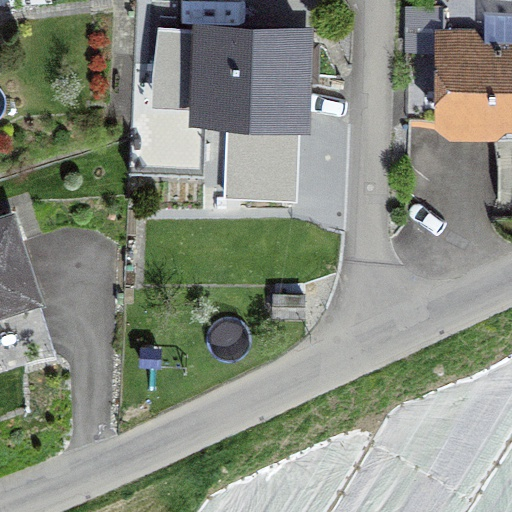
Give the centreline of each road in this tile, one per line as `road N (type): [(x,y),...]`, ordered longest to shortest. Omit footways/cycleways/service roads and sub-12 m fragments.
road 1 (unclassified): [(0,509),(364,345)]
road 2 (residential): [(375,0),(364,345)]
road 3 (unclassified): [(364,345),(511,278)]
